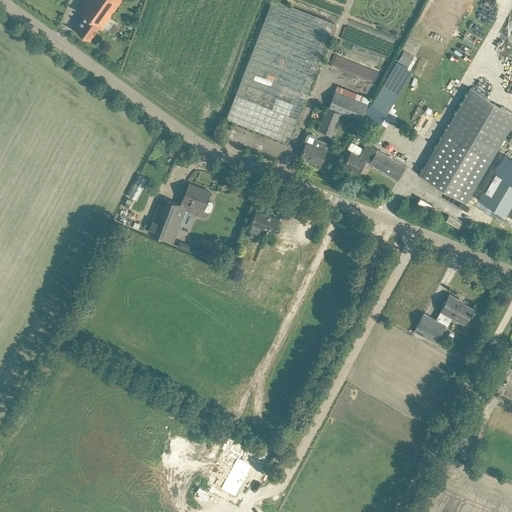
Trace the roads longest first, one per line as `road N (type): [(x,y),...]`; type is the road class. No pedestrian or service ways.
road 1 (unclassified): [(511,271),(213,153),(0,1)]
road 2 (track): [(511,289),(396,511)]
